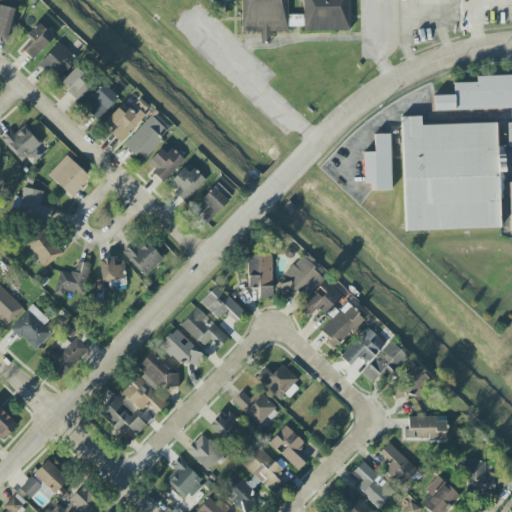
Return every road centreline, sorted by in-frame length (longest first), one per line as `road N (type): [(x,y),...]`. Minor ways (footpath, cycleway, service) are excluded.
road 1 (residential): [(0,477),(269,201)]
road 2 (residential): [(274,330),(368,417),(365,431),(287,511)]
road 3 (residential): [(298,167),(393,81),(452,53),(511,43)]
road 4 (residential): [(32,88),(214,259)]
road 5 (residential): [(0,360),(156,511)]
road 6 (residential): [(122,478),(274,330)]
road 7 (residential): [(317,146),(185,19)]
road 8 (residential): [(118,173),(80,216),(86,234),(106,234),(143,195)]
